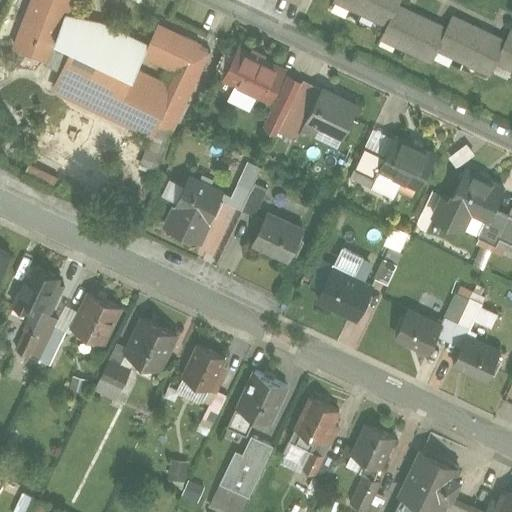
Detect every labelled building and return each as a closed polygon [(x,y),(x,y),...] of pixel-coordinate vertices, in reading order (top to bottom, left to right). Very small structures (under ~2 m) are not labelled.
[(32,0),(20,35),(55,48),(63,27),(72,0),(32,0)] [(74,0),(72,0),(63,27),(77,34),(141,63),(145,54),(150,43),(156,30),(106,7),(87,2),(74,0)] [(396,0),(398,1),(398,0),(366,0),(391,12),(396,0)] [(456,14),(425,0),(398,0),(398,1),(396,0),(391,12),(386,23),(442,50),(448,37),(453,28),(450,26),(456,14)] [(456,14),(450,26),(453,28),(448,37),(497,61),(503,49),(508,38),(506,37),(511,25),(462,1),(456,14)] [(57,75),(159,122),(164,111),(177,117),(179,118),(216,37),(207,32),(208,29),(166,9),(156,30),(150,43),(182,58),(176,69),(145,54),(141,63),(77,34),(57,75)] [(511,24),(511,25),(506,37),(508,38),(503,49),(511,52),(511,24)] [(263,83),(278,91),(294,58),(270,46),(273,42),(258,34),(256,39),(245,34),(242,40),(233,58),(229,67),(239,72),(263,83)] [(222,53),(233,58),(242,40),(231,35),(222,53)] [(287,124),(288,121),(314,67),(294,58),(278,91),(267,114),(287,124)] [(312,106),(328,74),(314,67),(288,121),(302,127),(312,106)] [(263,83),(239,72),(233,85),(257,96),(263,83)] [(328,74),(312,106),(349,124),(365,91),(328,74)] [(177,117),(164,111),(159,122),(146,150),(162,158),(172,129),(177,117)] [(444,140),(403,121),(393,143),(385,160),(406,169),(426,178),(444,140)] [(360,155),(383,165),(385,160),(393,143),(370,133),(360,155)] [(291,149),(274,141),(270,150),(287,158),(291,149)] [(265,160),(269,152),(255,145),(238,180),(252,186),(265,160)] [(493,208),(496,209),(502,196),(511,176),(511,173),(472,154),(458,184),(449,179),(437,203),(469,219),(478,201),(493,208)] [(234,177),(196,158),(189,171),(182,187),(186,188),(174,212),(205,228),(217,204),(220,205),(234,177)] [(278,166),(265,160),(252,186),(265,193),(278,166)] [(400,184),(406,169),(385,160),(383,165),(379,174),(400,184)] [(169,180),(182,187),(189,171),(176,165),(169,180)] [(312,214),(275,196),(259,229),(296,247),(312,214)] [(506,222),(511,209),(511,200),(502,196),(496,209),(493,208),(486,221),(502,229),(506,222)] [(339,251),(363,262),(370,246),(347,235),(339,251)] [(404,251),(391,244),(381,264),(394,270),(404,251)] [(0,277),(12,255),(0,248),(0,277)] [(339,251),(322,288),(362,307),(380,271),(363,262),(339,251)] [(57,277),(32,264),(16,294),(27,300),(31,302),(42,308),(57,277)] [(463,278),(475,283),(478,277),(466,271),(463,278)] [(428,276),(423,287),(442,295),(447,285),(428,276)] [(463,278),(462,277),(450,304),(463,310),(464,308),(475,283),(463,278)] [(479,277),(478,277),(475,283),(489,290),(492,283),(479,277)] [(475,283),(464,308),(478,315),(481,307),(488,292),(489,290),(475,283)] [(117,304),(87,290),(78,310),(70,325),(72,326),(79,329),(77,334),(94,342),(96,337),(101,339),(117,304)] [(505,300),(488,292),(481,307),(498,315),(505,300)] [(27,300),(16,294),(11,304),(13,306),(22,310),(27,300)] [(404,317),(401,324),(435,340),(449,312),(415,296),(412,301),(408,300),(400,316),(404,317)] [(31,302),(26,312),(21,320),(24,322),(22,327),(24,328),(35,335),(48,311),(42,308),(31,302)] [(70,325),(78,310),(64,304),(53,326),(58,328),(68,333),(72,326),(70,325)] [(22,310),(13,306),(9,314),(21,320),(26,312),(22,310)] [(179,333),(140,315),(125,346),(124,351),(135,357),(161,370),(179,333)] [(472,324),(458,352),(493,369),(507,341),(472,324)] [(35,335),(24,328),(14,348),(25,354),(35,335)] [(68,333),(58,328),(47,350),(58,355),(68,333)] [(133,361),(135,357),(124,351),(125,346),(116,341),(108,357),(130,367),(133,361)] [(231,357),(196,341),(181,373),(183,374),(211,387),(216,390),(231,357)] [(58,355),(47,350),(42,362),(52,367),(58,355)] [(130,367),(108,357),(100,374),(122,385),(131,368),(130,367)] [(161,370),(135,357),(133,361),(139,363),(136,372),(151,379),(155,371),(161,370)] [(285,383),(254,369),(237,405),(258,415),(268,420),(285,383)] [(116,400),(122,385),(100,374),(93,389),(116,400)] [(204,401),(211,387),(183,374),(177,387),(178,393),(197,402),(204,401)] [(88,379),(73,375),(68,392),(84,396),(88,379)] [(345,398),(317,385),(302,415),(329,428),(330,429),(345,398)] [(216,390),(211,387),(204,401),(210,403),(203,417),(215,423),(227,395),(216,390)] [(249,434),(258,415),(237,405),(228,425),(249,434)] [(325,436),(329,428),(302,415),(296,427),(318,438),(318,436),(323,439),(325,436)] [(393,436),(364,422),(350,452),(352,453),(366,460),(379,466),(393,436)] [(329,428),(325,436),(332,440),(336,432),(330,429),(329,428)] [(275,445),(253,435),(244,454),(236,451),(221,484),(250,498),(275,445)] [(323,439),(318,436),(318,438),(309,455),(320,461),(330,442),(323,439)] [(404,496),(436,511),(446,511),(463,477),(459,476),(463,468),(421,448),(399,494),(404,496)] [(366,460),(352,453),(345,466),(359,472),(360,471),(366,460)] [(190,464),(173,459),(168,477),(185,482),(190,464)] [(366,460),(360,471),(363,472),(376,478),(381,467),(379,466),(366,460)] [(329,470),(318,465),(313,476),(324,481),(329,470)] [(376,478),(363,472),(349,501),(365,508),(379,480),(376,478)] [(23,489),(0,478),(0,500),(15,508),(23,489)] [(205,486),(189,479),(183,494),(199,501),(205,486)] [(240,511),(250,498),(221,484),(211,501),(232,511),(240,511)] [(23,489),(15,508),(12,511),(26,511),(35,495),(23,489)] [(511,511),(511,494),(506,491),(502,499),(495,496),(487,511),(511,511)] [(396,511),(436,511),(404,496),(396,511)] [(57,511),(60,507),(41,499),(35,511),(57,511)] [(476,511),(452,500),(446,511),(476,511)]
